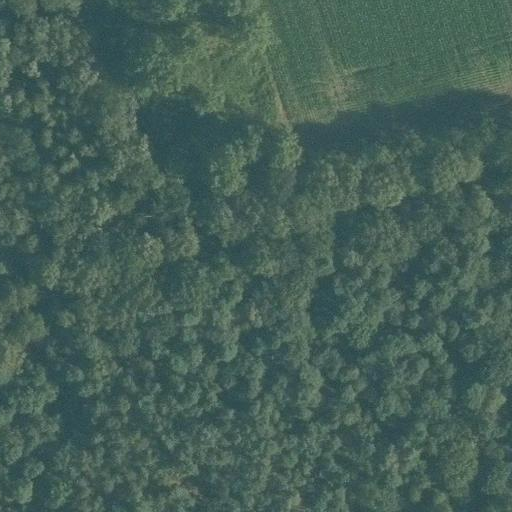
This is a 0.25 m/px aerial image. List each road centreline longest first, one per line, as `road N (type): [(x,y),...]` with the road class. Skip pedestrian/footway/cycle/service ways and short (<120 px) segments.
road 1 (track): [(511,142),(44,275),(0,313)]
road 2 (track): [(462,511),(511,370)]
